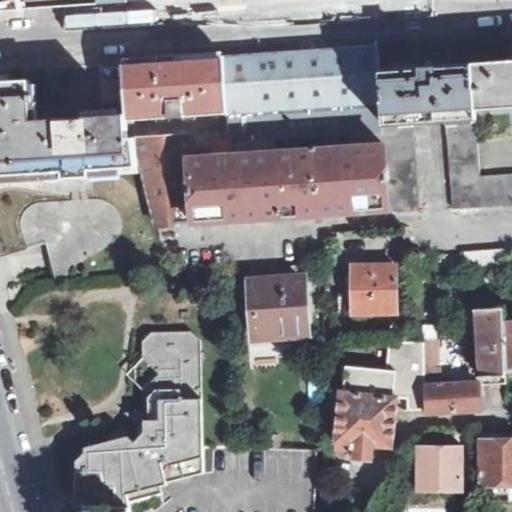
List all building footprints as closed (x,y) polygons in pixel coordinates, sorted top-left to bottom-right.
[(0,0),(0,10),(34,8),(49,7),(128,2),(127,0),(0,0)] [(351,135),(385,133),(385,123),(380,69),(378,45),(311,50),(225,56),(228,114),(229,131),(259,129),(259,139),(259,142),(351,135)] [(228,114),(225,56),(167,60),(123,63),(127,114),(127,118),(228,114)] [(511,104),(511,60),(472,63),(476,106),(511,104)] [(476,106),(472,63),(380,69),(385,123),(416,122),(449,120),(477,118),(476,106)] [(127,118),(127,114),(34,120),(31,79),(0,81),(0,176),(138,168),(135,136),(129,137),(127,118)] [(481,177),(477,118),(449,120),(454,209),(483,206),(481,177)] [(420,211),(416,122),(385,123),(385,133),(391,210),(391,212),(420,211)] [(391,210),(385,133),(351,135),(352,148),(280,152),(280,144),(255,146),(255,154),(210,156),(209,142),(259,139),(259,129),(229,131),(135,136),(138,168),(141,167),(158,211),(160,226),(293,217),(391,210)] [(511,204),(511,174),(481,177),(483,206),(511,204)] [(511,278),(511,249),(502,250),(505,279),(511,278)] [(505,279),(502,250),(484,251),(486,281),(505,279)] [(486,281),(484,251),(466,253),(468,282),(486,281)] [(356,314),(397,312),(396,265),(354,267),(356,314)] [(257,336),(307,333),(303,280),(253,282),(257,336)] [(506,365),(505,322),(504,309),(482,311),(485,383),(508,381),(506,365)] [(85,505),(131,507),(127,494),(167,483),(162,461),(168,459),(173,476),(204,473),(203,446),(200,341),(190,332),(152,332),(143,341),(144,357),(128,376),(144,390),(145,412),(164,412),(164,422),(150,422),(151,427),(151,432),(145,432),(136,442),(129,436),(85,447),(85,453),(85,505)] [(389,344),(387,374),(395,375),(393,397),(397,397),(395,415),(426,413),(424,385),(424,343),(389,344)] [(348,393),(393,397),(395,375),(387,374),(350,371),(348,393)] [(426,413),(481,410),(480,381),(477,381),(477,378),(442,379),(443,385),(424,385),(426,413)] [(397,397),(393,397),(348,393),(343,392),(338,441),(354,443),(353,447),(360,448),(359,457),(374,459),(376,445),(392,447),(395,415),(397,397)] [(511,439),(482,440),(482,484),(511,484),(511,439)] [(420,489),(463,489),(462,447),(420,447),(420,489)]
